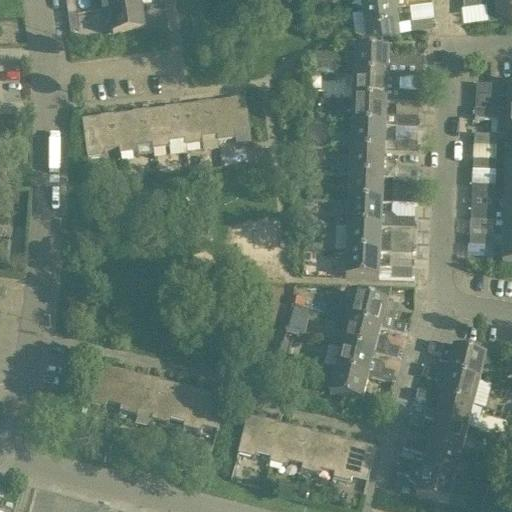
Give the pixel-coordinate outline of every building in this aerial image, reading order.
[(74,0),(65,1),(67,17),(77,16),(74,0)] [(140,8),(138,0),(106,0),(108,12),(140,8)] [(511,12),(511,0),(496,0),(499,15),(511,12)] [(362,6),(366,32),(399,28),(396,3),(396,2),(362,6)] [(108,12),(111,37),(143,33),(140,8),(108,12)] [(97,12),(86,15),(90,31),(100,28),(97,12)] [(408,16),(410,26),(432,24),(430,14),(408,16)] [(79,33),(77,16),(67,17),(70,34),(79,33)] [(354,51),(353,77),(387,78),(388,52),(354,51)] [(315,58),(314,71),(334,73),(335,59),(315,58)] [(387,80),(387,78),(353,77),(352,102),(386,103),(386,105),(418,106),(418,96),(398,95),(399,80),(397,80),(387,80)] [(497,98),(498,88),(476,87),(475,97),(497,98)] [(317,100),(318,92),(309,92),(309,100),(317,100)] [(245,99),(212,104),(216,138),(215,139),(216,144),(234,141),(234,136),(250,134),(245,99)] [(385,119),(386,105),(386,103),(352,102),(351,127),(385,129),(385,130),(395,130),(417,131),(418,121),(385,119)] [(201,140),(215,139),(216,138),(212,104),(179,108),(184,143),(183,143),(183,148),(202,146),(201,140)] [(168,145),(183,143),(184,143),(179,108),(147,112),(151,147),(150,147),(151,152),(169,150),(168,145)] [(136,149),(150,147),(151,147),(147,112),(114,117),(118,152),(118,157),(137,155),(136,149)] [(497,113),(475,112),(474,123),(497,124),(497,113)] [(102,154),(118,152),(114,117),(80,121),(85,161),(103,159),(102,154)] [(385,130),(385,129),(351,127),(350,152),(384,154),(384,155),(416,156),(417,146),(384,145),(385,130)] [(474,137),(473,148),(496,149),(496,138),(474,137)] [(384,155),(384,154),(350,152),(349,178),(383,180),(384,155)] [(316,174),(317,154),(306,153),(305,174),(316,174)] [(495,163),(473,163),(472,173),(495,174),(495,163)] [(416,172),(393,171),(393,181),(415,182),(416,172)] [(382,205),(383,180),(349,178),(348,203),(382,205)] [(472,188),(471,198),(494,199),(494,189),(472,188)] [(503,216),(511,215),(511,190),(504,190),(503,216)] [(415,197),(392,196),(392,206),(414,207),(415,197)] [(381,215),(382,205),(348,203),(347,228),(381,230),(381,231),(413,232),(414,222),(395,221),(392,216),(381,215)] [(470,223),(493,224),(493,214),(470,213),(470,223)] [(502,241),(511,241),(511,215),(503,216),(502,241)] [(380,255),(381,231),(381,230),(347,228),(346,253),(380,255)] [(469,249),(492,249),(492,239),(470,238),(469,249)] [(501,267),(511,267),(511,241),(502,241),(501,267)] [(313,244),(305,244),(305,254),(313,254),(313,244)] [(345,279),(379,281),(380,255),(346,253),(345,279)] [(389,282),(411,282),(411,272),(389,271),(389,282)] [(354,297),(348,322),(381,330),(380,331),(403,337),(406,327),(395,324),(399,308),(354,297)] [(303,334),(308,315),(294,310),(294,309),(291,309),(285,333),(300,337),(301,334),(303,334)] [(381,330),(348,322),(342,347),(375,354),(374,356),(397,362),(399,351),(391,349),(386,340),(379,338),(380,331),(381,330)] [(279,357),(288,359),(291,348),(282,345),(279,357)] [(441,358),(443,348),(430,345),(427,355),(441,358)] [(369,379),(368,380),(391,386),(393,376),(383,373),(383,372),(383,370),(383,369),(382,368),(381,366),(380,366),(379,365),(372,363),(374,356),(375,354),(342,347),(336,371),(369,379)] [(446,375),(446,376),(479,384),(486,359),(452,351),(446,375)] [(106,406),(120,409),(121,410),(129,376),(97,368),(88,406),(105,410),(106,406)] [(473,409),(479,384),(446,376),(446,375),(423,369),(421,380),(437,384),(437,387),(439,390),(442,391),(440,400),(473,409)] [(362,405),(368,380),(369,379),(336,371),(330,397),(362,405)] [(161,384),(129,376),(121,410),(120,409),(119,414),(136,419),(138,413),(152,417),(153,417),(161,384)] [(169,422),(184,425),(185,426),(193,393),(161,384),(153,417),(152,417),(151,422),(168,427),(169,422)] [(225,401),(193,393),(185,426),(184,425),(183,430),(200,435),(201,429),(217,433),(225,401)] [(387,401),(375,397),(372,408),(385,411),(387,401)] [(467,433),(473,409),(440,400),(434,425),(467,433)] [(409,428),(422,432),(424,421),(411,418),(409,428)] [(255,456),(270,460),(271,460),(280,427),(247,419),(237,457),(254,461),(255,456)] [(461,457),(467,433),(434,425),(428,448),(428,449),(461,457)] [(311,435),(280,427),(271,460),(270,460),(269,465),(286,470),(287,465),(302,468),(303,469),(311,435)] [(146,436),(135,433),(132,443),(143,446),(146,436)] [(319,473),(334,477),(335,477),(343,443),(311,435),(303,469),(302,468),(301,473),(318,478),(319,473)] [(455,482),(461,457),(428,449),(428,448),(405,442),(402,453),(426,458),(422,472),(422,474),(455,482)] [(375,451),(343,443),(335,477),(334,477),(333,482),(350,486),(351,481),(366,485),(375,451)] [(208,465),(211,452),(202,449),(199,462),(208,465)] [(410,481),(413,470),(398,467),(396,477),(410,481)] [(421,500),(448,507),(455,482),(422,474),(420,479),(417,478),(413,480),(412,484),(415,487),(417,488),(418,488),(415,499),(421,500)] [(451,498),(449,507),(464,511),(467,501),(451,498)]
